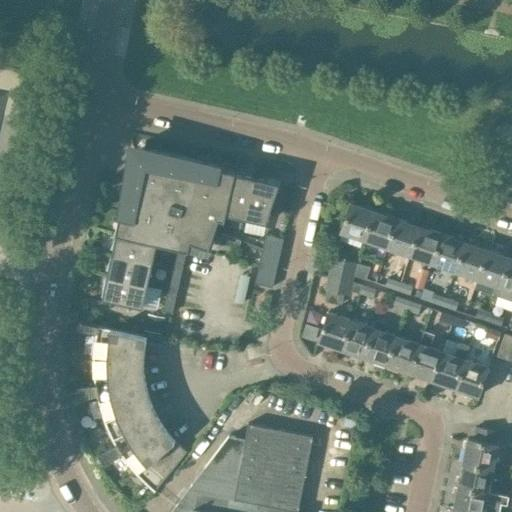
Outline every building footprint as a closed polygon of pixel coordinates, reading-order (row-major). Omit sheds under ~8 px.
[(266,221),(279,182),(280,182),(281,181),(268,177),(268,178),(269,178),(268,179),(243,174),(244,172),(237,172),(235,172),(236,171),(221,167),(222,165),(184,155),(176,153),(167,152),(158,150),(134,147),(131,176),(131,178),(130,182),(127,181),(115,233),(117,233),(116,235),(113,241),(115,241),(111,256),(109,262),(110,263),(105,286),(103,286),(103,293),(103,296),(143,306),(157,242),(177,247),(187,249),(188,249),(190,240),(209,247),(213,235),(219,217),(225,219),(226,213),(266,221)] [(364,239),(374,210),(351,202),(341,231),(364,239)] [(387,247),(397,218),(374,210),(364,239),(387,247)] [(410,255),(420,226),(397,218),(387,247),(410,255)] [(433,263),(443,234),(420,226),(410,255),(433,263)] [(239,247),(241,241),(241,240),(222,233),(219,242),(239,247)] [(282,247),(284,238),(266,234),(264,242),(282,247)] [(455,270),(465,241),(443,234),(433,263),(455,270)] [(478,278),(488,249),(465,241),(455,270),(478,278)] [(183,263),(187,251),(187,249),(177,247),(174,261),(183,263)] [(273,286),(280,253),(263,248),(255,282),(273,286)] [(500,286),(511,257),(488,249),(478,278),(500,286)] [(511,290),(511,257),(500,286),(511,290)] [(354,275),(356,263),(332,258),(330,270),(354,275)] [(369,267),(356,263),(354,275),(365,279),(369,267)] [(179,284),(182,269),(172,267),(169,282),(179,284)] [(349,294),(352,281),(328,276),(326,289),(349,294)] [(398,290),(401,282),(388,277),(385,286),(398,290)] [(409,294),(412,286),(401,282),(398,290),(409,294)] [(373,297),(375,289),(363,284),(360,293),(373,297)] [(443,305),(446,297),(434,293),(431,301),(443,305)] [(173,312),(176,298),(166,295),(163,310),(173,312)] [(406,309),(409,300),(397,296),(394,305),(406,309)] [(455,310),(458,301),(446,297),(443,305),(455,310)] [(418,313),(421,304),(409,300),(406,309),(418,313)] [(494,313),(491,312),(488,321),(500,325),(505,310),(496,307),(494,313)] [(488,321),(491,312),(479,308),(476,317),(488,321)] [(341,348),(351,319),(328,311),(318,341),(341,348)] [(451,324),(454,316),(443,312),(440,320),(451,324)] [(464,328),(466,320),(454,316),(451,324),(464,328)] [(363,356),(374,327),(351,319),(341,348),(363,356)] [(386,364),(397,335),(384,330),(386,323),(377,319),(374,327),(363,356),(386,364)] [(141,340),(142,334),(79,320),(78,321),(98,325),(97,329),(78,324),(77,326),(97,330),(96,337),(95,343),(94,350),(94,356),(94,363),(94,370),(94,376),(95,383),(76,386),(76,387),(95,384),(96,392),(77,395),(77,396),(97,393),(98,400),(100,406),(102,413),(104,419),(106,425),(109,431),(112,437),(115,443),(98,453),(99,454),(116,444),(120,451),(103,461),(104,462),(121,452),(126,460),(130,465),(134,470),(139,475),(143,480),(148,484),(154,489),(186,451),(179,444),(175,448),(172,445),(168,440),(164,436),(161,431),(157,426),(154,421),(151,415),(149,410),(147,405),(145,399),(143,393),(142,387),(140,382),(140,376),(139,370),(139,364),(139,358),(139,352),(140,346),(141,340)] [(500,331),(488,327),(485,336),(497,340),(500,331)] [(431,380),(442,350),(430,346),(434,334),(424,330),(420,343),(419,342),(409,372),(431,380)] [(508,359),(511,346),(511,335),(505,333),(497,356),(508,359)] [(409,372),(419,342),(397,335),(386,364),(409,372)] [(454,387),(469,346),(459,342),(455,355),(442,350),(431,380),(454,387)] [(478,396),(488,366),(465,358),(469,346),(454,387),(478,396)] [(312,435),(247,422),(244,438),(228,434),(169,511),(304,511),(298,509),(312,435)] [(493,468),(498,444),(496,444),(499,431),(475,427),(473,439),(468,438),(463,462),(493,468)] [(488,492),(493,468),(463,462),(458,486),(488,492)] [(506,504),(508,496),(488,492),(458,486),(453,509),(467,511),(498,511),(500,503),(506,504)]
